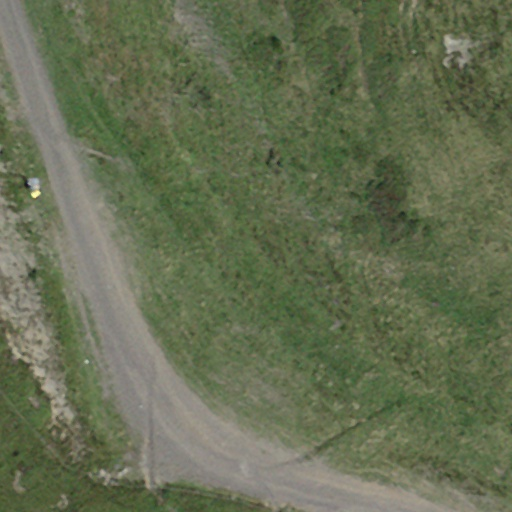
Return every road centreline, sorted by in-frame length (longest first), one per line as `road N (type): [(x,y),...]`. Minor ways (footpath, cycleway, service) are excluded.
road 1 (track): [(58,142),(105,288),(143,363),(197,419),(407,511)]
road 2 (track): [(58,142),(13,0)]
